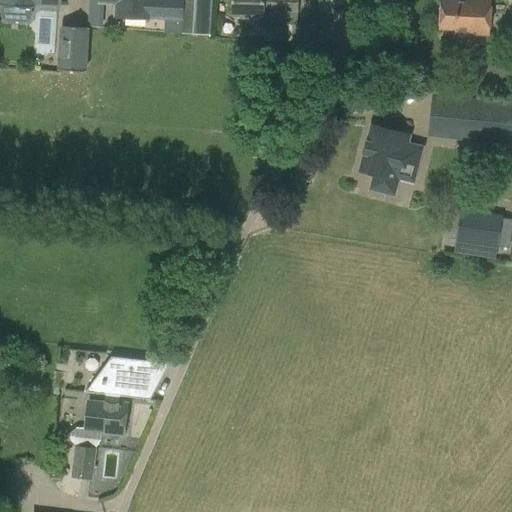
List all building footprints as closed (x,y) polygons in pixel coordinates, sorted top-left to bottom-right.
[(194,0),(101,0),(101,1),(116,2),(116,16),(165,18),(164,32),(193,33),(194,0)] [(298,0),(232,0),(233,14),(263,14),(262,38),(314,40),(314,23),(298,23),(298,0)] [(487,0),(461,0),(461,2),(444,0),(442,28),(455,29),(455,32),(489,35),(491,0),(487,0)] [(60,26),(57,69),(86,71),(89,28),(60,26)] [(433,96),(430,129),(457,131),(456,138),(508,143),(511,104),(433,96)] [(367,142),(360,170),(375,174),(372,187),(393,193),(397,179),(395,178),(398,169),(415,173),(421,147),(407,144),(409,136),(374,126),(369,142),(367,142)] [(454,242),(497,248),(502,214),(459,208),(454,242)] [(103,384),(102,393),(105,393),(119,394),(150,398),(165,371),(154,370),(155,361),(112,357),(105,366),(104,377),(102,377),(101,384),(103,384)] [(77,427),(67,435),(75,444),(71,476),(93,479),(96,447),(100,439),(102,432),(123,435),(127,404),(119,403),(119,394),(105,393),(104,401),(89,399),(86,428),(77,427)]
